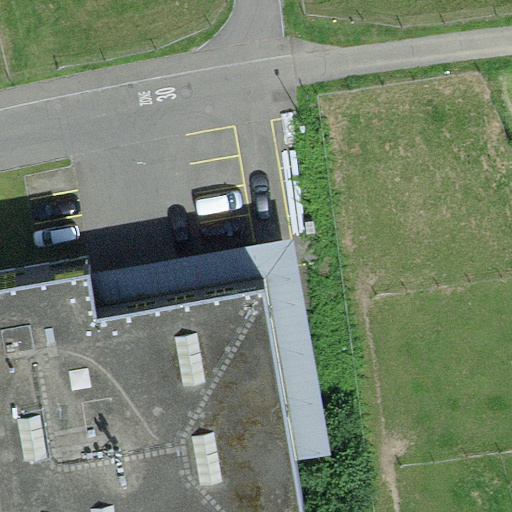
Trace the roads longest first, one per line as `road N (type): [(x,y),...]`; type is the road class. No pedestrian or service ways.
road 1 (residential): [(0,116),(257,59),(310,57)]
road 2 (track): [(511,34),(310,57)]
